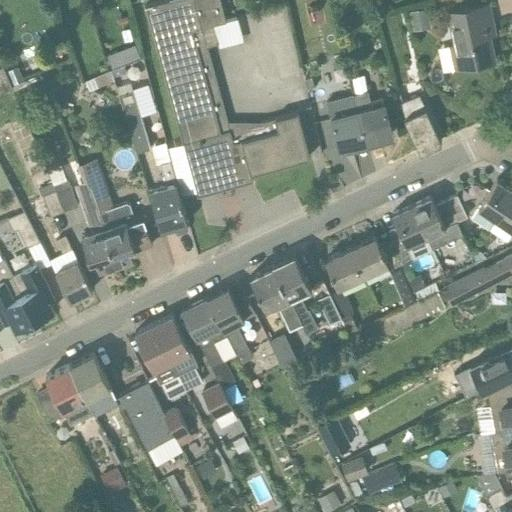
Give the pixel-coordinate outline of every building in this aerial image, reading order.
[(220,0),(168,0),(146,6),(198,194),(253,179),(251,172),(310,156),(297,111),(276,118),(279,129),(233,142),(207,46),(218,43),(213,24),(226,20),(220,0)] [(492,24),(488,4),(448,12),(460,67),(494,60),(486,25),(492,24)] [(410,12),(414,30),(431,27),(427,9),(410,12)] [(135,44),(107,56),(112,69),(141,57),(135,44)] [(111,69),(114,76),(126,73),(124,65),(111,69)] [(24,81),(23,78),(18,66),(12,69),(6,71),(12,86),(24,81)] [(0,68),(0,93),(13,87),(12,86),(6,71),(4,67),(0,68)] [(51,93),(45,78),(27,85),(34,100),(51,93)] [(136,152),(150,147),(133,90),(119,94),(136,152)] [(354,94),(358,108),(366,141),(392,134),(382,96),(371,99),(368,90),(354,94)] [(397,104),(411,133),(420,151),(441,141),(433,123),(420,95),(397,104)] [(339,148),(366,141),(358,108),(330,115),(339,148)] [(150,188),(155,210),(161,229),(174,226),(175,229),(177,233),(186,231),(187,226),(186,222),(187,222),(182,203),(181,197),(166,142),(152,146),(157,163),(160,162),(166,184),(150,188)] [(96,200),(105,228),(117,261),(133,256),(130,246),(135,244),(137,249),(153,243),(142,213),(134,215),(130,203),(127,202),(114,206),(101,167),(86,172),(96,200)] [(99,267),(117,261),(105,228),(96,200),(93,200),(82,173),(81,174),(84,182),(76,185),(91,230),(81,234),(83,240),(90,259),(95,257),(99,267)] [(54,184),(64,210),(78,205),(68,179),(54,184)] [(472,217),(490,228),(496,219),(511,193),(511,188),(496,179),(472,217)] [(50,216),(64,210),(54,184),(53,183),(40,188),(50,216)] [(511,193),(496,219),(511,228),(511,193)] [(467,215),(465,212),(457,194),(446,199),(456,220),(467,215)] [(431,195),(411,204),(431,248),(452,239),(446,225),(456,220),(446,199),(435,204),(431,195)] [(391,239),(401,262),(413,256),(431,248),(411,204),(392,213),(398,225),(387,230),(391,239)] [(28,246),(40,240),(25,211),(8,218),(14,230),(18,228),(28,246)] [(56,239),(62,252),(71,247),(65,234),(56,239)] [(390,268),(402,263),(401,262),(391,239),(379,245),(375,234),(351,245),(364,273),(387,262),(390,268)] [(330,269),(338,285),(364,273),(351,245),(326,257),(331,268),(330,269)] [(486,257),(477,247),(472,254),(476,262),(486,257)] [(511,273),(511,252),(484,267),(484,265),(443,286),(452,303),(511,273)] [(299,293),(311,287),(295,254),(273,264),(289,298),(302,323),(306,331),(316,326),(308,308),(307,308),(299,293)] [(16,329),(36,318),(26,300),(13,275),(12,275),(4,259),(0,261),(0,270),(1,273),(5,271),(8,278),(0,281),(0,310),(2,314),(7,311),(16,329)] [(77,259),(55,270),(70,300),(92,289),(77,259)] [(26,300),(36,318),(54,309),(45,292),(50,289),(36,263),(13,275),(26,300)] [(302,323),(289,298),(273,264),(250,276),(266,309),(278,304),(290,329),(302,323)] [(403,304),(415,299),(401,266),(390,271),(403,304)] [(207,297),(226,335),(227,335),(236,351),(237,350),(242,360),(252,354),(247,345),(236,323),(245,318),(256,313),(246,290),(234,295),(230,288),(226,290),(225,288),(207,297)] [(331,293),(342,317),(348,331),(358,326),(352,313),(355,311),(344,290),(341,291),(340,289),(331,293)] [(375,342),(385,337),(445,306),(438,291),(367,327),(375,342)] [(330,323),(342,317),(331,293),(319,299),(330,323)] [(191,327),(211,366),(224,359),(236,353),(236,351),(227,335),(226,335),(207,297),(182,309),(191,327)] [(154,323),(178,373),(197,364),(173,314),(154,323)] [(135,332),(159,383),(178,373),(154,323),(135,332)] [(297,356),(287,337),(284,331),(269,339),(282,364),(297,356)] [(482,387),(511,371),(511,342),(458,371),(470,393),(473,391),(482,387)] [(120,406),(115,396),(93,352),(70,363),(86,395),(94,411),(95,413),(100,411),(118,402),(120,406)] [(71,423),(94,411),(86,395),(70,363),(46,375),(51,386),(37,394),(50,420),(66,412),(71,423)] [(218,379),(219,381),(222,387),(235,380),(229,370),(217,377),(218,379)] [(257,378),(252,381),(255,387),(261,385),(257,378)] [(175,434),(163,410),(158,402),(147,381),(115,396),(120,406),(121,409),(126,406),(148,448),(175,434)] [(222,387),(219,381),(200,391),(214,419),(233,408),(222,387)] [(235,383),(224,388),(232,403),(242,398),(235,383)] [(511,427),(511,383),(487,388),(495,429),(505,428),(505,429),(511,427)] [(163,410),(175,434),(176,437),(190,430),(176,404),(163,410)] [(335,416),(318,425),(332,452),(349,444),(335,416)] [(507,469),(511,468),(511,427),(505,429),(505,428),(491,431),(498,471),(507,469)] [(249,447),(243,436),(232,441),(238,453),(249,447)] [(119,461),(113,448),(108,451),(114,463),(119,461)] [(348,479),(368,471),(362,454),(342,462),(348,479)] [(210,459),(198,466),(204,478),(217,471),(210,459)] [(391,483),(384,465),(361,475),(368,493),(391,483)] [(188,502),(173,473),(165,477),(180,507),(188,502)] [(453,479),(438,487),(443,497),(458,488),(453,479)] [(341,504),(333,489),(317,497),(325,511),(341,504)] [(511,511),(511,491),(504,496),(508,505),(495,511),(511,511)] [(410,506),(412,499),(409,494),(399,499),(404,509),(410,506)] [(319,511),(320,511),(308,500),(296,511),(319,511)]
